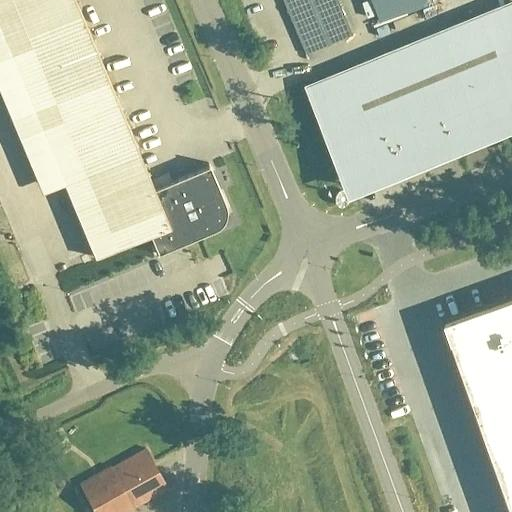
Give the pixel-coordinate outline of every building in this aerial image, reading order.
[(225,204),(217,186),(208,165),(207,165),(208,167),(154,190),(74,0),(0,0),(0,31),(95,259),(150,236),(157,253),(155,254),(155,255),(214,231),(216,230),(217,229),(219,228),(221,226),(222,225),(223,223),(224,221),(225,219),(226,217),(226,215),(226,213),(226,211),(226,208),(226,206),(225,204)] [(355,40),(341,0),(287,0),(306,56),(355,40)] [(357,180),(458,139),(511,117),(511,15),(321,93),(357,180)] [(511,511),(511,300),(445,324),(510,511),(511,511)] [(80,484),(94,511),(133,511),(134,511),(132,509),(168,490),(146,450),(111,469),(110,468),(80,484)]
